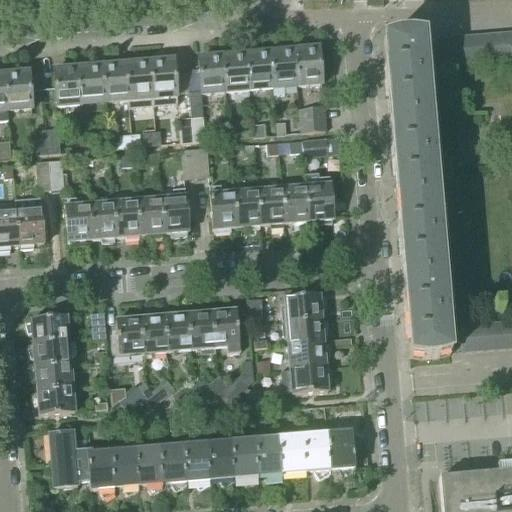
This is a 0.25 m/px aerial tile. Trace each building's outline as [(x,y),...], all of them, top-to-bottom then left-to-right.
[(511,36),(500,37),(502,63),(511,62),(511,36)] [(500,37),(487,38),(489,64),(502,63),(500,37)] [(487,38),(474,39),(477,65),(489,64),(487,38)] [(474,39),(461,40),(464,67),(477,65),(474,39)] [(384,70),(385,84),(426,81),(423,41),(409,40),(396,41),(383,45),(385,70),(384,70)] [(461,40),(449,41),(451,68),(464,67),(461,40)] [(451,68),(449,41),(435,43),(437,69),(451,68)] [(295,55),(293,55),(296,91),(321,89),(318,53),(315,53),(315,52),(304,52),(304,54),(301,54),(301,53),(300,54),(300,55),(296,55),(296,54),(295,54),(295,55)] [(270,57),(269,57),(272,93),(296,91),(293,55),(291,55),(291,54),(279,54),(280,56),(277,56),(277,55),(275,56),(276,57),(272,57),(272,56),(270,56),(270,57)] [(246,59),(245,59),(248,95),(272,93),(269,57),(267,57),(267,56),(256,56),(256,58),(253,58),(253,57),(252,58),(252,59),(248,59),(248,58),(246,58),(246,59)] [(223,61),(220,61),(224,97),(248,95),(245,59),(243,59),(243,57),(232,58),(232,60),(229,60),(229,59),(228,60),(228,61),(224,61),(224,60),(223,60),(223,61)] [(198,73),(186,74),(188,100),(224,97),(220,61),(219,61),(219,59),(207,60),(207,62),(197,63),(198,73)] [(162,64),(147,66),(150,97),(150,103),(188,100),(186,74),(174,75),(173,65),(172,65),(172,64),(170,64),(170,66),(166,66),(166,65),(165,65),(162,66),(162,64)] [(125,69),(124,69),(126,97),(127,105),(150,103),(150,97),(147,66),(134,67),(134,68),(132,68),(132,67),(131,68),(131,69),(127,69),(127,68),(125,68),(125,69)] [(115,68),(100,69),(102,97),(103,107),(127,105),(126,97),(124,69),(124,68),(123,68),(123,70),(119,70),(119,69),(117,69),(115,69),(115,68)] [(78,97),(79,109),(80,117),(82,117),(82,118),(103,116),(103,115),(104,115),(103,107),(102,97),(100,69),(87,71),(87,72),(84,72),(84,71),(83,71),(83,73),(79,73),(79,72),(78,72),(78,73),(76,73),(78,97)] [(55,111),(79,109),(78,97),(76,73),(75,73),(75,72),(63,72),(63,73),(63,74),(60,74),(59,74),(59,75),(55,75),(55,74),(54,74),(54,75),(52,75),(55,111)] [(6,79),(3,79),(6,115),(31,113),(28,77),(27,77),(27,76),(25,77),(25,78),(21,78),(21,77),(20,77),(18,78),(17,76),(6,77),(6,79)] [(387,98),(389,124),(429,121),(427,97),(426,81),(385,84),(386,98),(387,98)] [(298,114),(299,125),(324,123),(323,112),(298,114)] [(390,150),(392,168),(433,165),(429,121),(389,124),(392,150),(390,150)] [(202,122),(190,123),(192,147),(204,146),(202,122)] [(192,147),(190,123),(178,124),(180,148),(192,147)] [(299,125),(300,137),(325,135),(324,123),(299,125)] [(275,127),(276,139),(284,139),(283,127),(275,127)] [(251,129),(252,141),(268,140),(267,132),(263,132),(262,128),(251,129)] [(228,131),(229,143),(236,143),(235,131),(228,131)] [(57,134),(45,135),(47,159),(59,158),(57,134)] [(47,159),(45,135),(33,136),(34,145),(29,146),(30,153),(34,152),(35,160),(47,159)] [(138,139),(130,140),(131,152),(139,151),(138,139)] [(131,152),(130,140),(119,141),(120,146),(115,146),(116,153),(131,152)] [(82,144),(84,156),(92,155),(90,143),(82,144)] [(301,146),(302,156),(302,162),(327,160),(326,144),(301,146)] [(0,162),(11,162),(10,146),(0,146),(0,162)] [(278,159),(302,156),(301,146),(277,148),(278,159)] [(266,160),(278,159),(277,148),(264,149),(266,160)] [(253,150),(241,151),(242,162),(254,160),(253,150)] [(205,154),(193,155),(195,182),(208,181),(205,154)] [(180,156),(181,169),(182,183),(195,182),(193,155),(180,156)] [(145,170),(157,169),(156,158),(144,159),(145,170)] [(132,160),(120,161),(121,172),(133,171),(132,160)] [(96,163),(97,174),(109,173),(108,162),(96,163)] [(394,178),(396,204),(436,200),(433,165),(392,168),(392,178),(394,178)] [(60,166),(48,167),(50,194),(62,193),(60,166)] [(50,194),(48,167),(35,168),(37,195),(50,194)] [(11,170),(2,170),(4,183),(12,182),(11,170)] [(305,186),(305,190),(308,226),(314,226),(314,229),(331,228),(330,225),(332,224),(331,211),(332,211),(332,210),(330,210),(330,206),(332,206),(332,205),(331,205),(329,181),(316,182),(316,186),(305,186)] [(236,232),(233,196),(220,197),(220,190),(208,191),(210,215),(209,215),(209,216),(211,216),(211,220),(209,220),(209,221),(210,221),(211,234),(213,234),(214,237),(230,236),(230,233),(236,232)] [(305,190),(280,192),(283,228),(285,228),(285,229),(286,229),(286,227),(290,227),(290,228),(291,228),(291,227),(293,227),(293,231),(306,230),(306,226),(308,226),(305,190)] [(280,192),(257,194),(260,230),(261,230),(261,231),(262,231),(262,230),(266,229),(266,230),(267,230),(269,229),(270,233),(282,232),(282,228),(283,228),(280,192)] [(172,201),(159,202),(162,238),(169,238),(170,241),(186,240),(186,237),(188,236),(186,223),(187,223),(187,222),(185,222),(185,218),(187,218),(187,217),(186,217),(184,193),(171,194),(172,201)] [(257,194),(233,196),(236,232),(237,232),(237,233),(238,233),(238,232),(242,231),(242,232),(243,232),(243,231),(245,231),(246,235),(258,234),(258,230),(260,230),(257,194)] [(397,229),(398,239),(439,236),(436,200),(396,204),(398,229),(397,229)] [(91,244),(88,208),(76,209),(75,202),(63,203),(65,227),(64,227),(64,228),(66,228),(66,232),(64,232),(65,233),(67,246),(68,246),(69,250),(85,248),(85,245),(91,244)] [(159,202),(135,204),(138,240),(140,240),(140,241),(141,241),(141,240),(145,239),(145,240),(146,240),(146,239),(148,239),(149,243),(161,242),(161,238),(162,238),(159,202)] [(135,204),(111,206),(114,242),(116,242),(116,243),(117,243),(117,242),(121,242),(122,242),(124,242),(125,245),(137,244),(137,240),(138,240),(135,204)] [(26,214),(15,215),(17,251),(19,251),(20,254),(32,253),(32,250),(42,249),(39,206),(27,207),(26,214)] [(111,206),(88,208),(91,244),(92,244),(93,244),(93,243),(97,243),(97,244),(98,244),(98,243),(101,243),(101,247),(113,246),(113,242),(114,242),(111,206)] [(15,215),(0,216),(0,255),(9,255),(8,252),(17,251),(15,215)] [(401,257),(403,283),(443,279),(439,236),(398,239),(399,257),(401,257)] [(404,309),(405,327),(446,324),(443,279),(403,283),(405,308),(404,309)] [(286,315),(287,327),(321,324),(320,314),(323,314),(324,303),(325,303),(325,301),(319,301),(319,299),(303,300),(302,300),(302,301),(298,301),(298,300),(297,300),(297,301),(283,302),(283,314),(286,315)] [(493,311),(493,319),(501,318),(501,310),(493,311)] [(235,314),(209,316),(212,349),(225,348),(226,358),(239,357),(237,335),(237,334),(236,330),(237,330),(237,329),(236,329),(235,314)] [(188,318),(186,318),(189,351),(189,354),(201,353),(202,350),(212,349),(209,316),(194,317),(194,318),(188,319),(188,318)] [(90,318),(92,343),(104,342),(102,317),(90,318)] [(164,320),(162,320),(165,353),(165,356),(177,355),(178,352),(189,351),(186,318),(170,319),(170,320),(164,320)] [(140,322),(138,322),(141,355),(141,358),(153,357),(153,354),(165,353),(162,320),(146,321),(146,322),(140,322)] [(31,339),(32,348),(64,345),(63,334),(67,332),(66,321),(51,322),(51,321),(50,321),(50,322),(46,322),(45,322),(30,323),(30,325),(24,327),(24,328),(25,328),(28,340),(31,339)] [(247,322),(248,330),(259,329),(259,321),(247,322)] [(141,355),(138,322),(115,324),(116,339),(115,339),(115,340),(116,340),(116,344),(115,344),(115,345),(116,345),(117,360),(129,359),(130,356),(141,355)] [(286,340),(287,350),(323,347),(323,346),(322,346),(321,340),(322,340),(322,338),(325,338),(326,326),(327,326),(327,325),(321,324),(287,327),(288,339),(286,340)] [(446,324),(405,327),(406,336),(407,336),(409,362),(423,363),(436,362),(449,358),(446,324)] [(504,326),(493,327),(495,353),(506,352),(504,326)] [(493,327),(482,328),(484,354),(495,353),(493,327)] [(482,328),(471,329),(473,355),(484,354),(482,328)] [(473,355),(471,329),(460,330),(461,356),(473,355)] [(33,363),(34,372),(69,369),(69,362),(73,362),(76,358),(75,344),(64,345),(32,348),(32,349),(26,350),(26,351),(30,363),(33,363)] [(253,346),(254,353),(266,352),(265,345),(253,346)] [(288,364),(289,375),(324,371),(324,370),(323,364),(324,364),(324,362),(327,362),(328,350),(329,350),(329,349),(323,348),(323,347),(287,350),(287,352),(289,351),(290,363),(288,364)] [(102,367),(106,366),(107,366),(106,355),(94,357),(95,367),(102,367)] [(234,384),(241,394),(252,385),(251,364),(242,365),(243,377),(234,384)] [(35,387),(36,395),(63,393),(71,392),(70,381),(67,381),(66,370),(69,370),(69,369),(34,372),(34,374),(28,375),(28,376),(32,387),(35,387)] [(324,371),(289,375),(292,375),(293,387),(290,388),(291,399),(306,398),(306,399),(307,398),(306,397),(311,397),(311,398),(312,398),(327,396),(326,386),(329,386),(330,374),(331,374),(331,373),(324,372),(324,371)] [(219,381),(204,392),(195,399),(202,409),(217,397),(226,390),(219,381)] [(104,382),(91,383),(92,391),(105,390),(104,382)] [(195,399),(204,392),(196,382),(172,401),(180,410),(195,399)] [(226,390),(217,397),(225,407),(241,394),(234,384),(226,390)] [(166,385),(159,390),(167,399),(173,395),(166,385)] [(143,387),(134,394),(142,403),(149,413),(167,399),(159,390),(151,397),(143,387)] [(63,393),(36,395),(36,397),(30,399),(30,400),(31,400),(34,411),(37,411),(38,421),(53,419),(53,420),(54,420),(54,419),(58,418),(58,419),(59,419),(74,417),(73,406),(69,405),(68,394),(71,394),(71,392),(63,393)] [(142,403),(134,394),(119,405),(127,415),(142,403)] [(259,394),(247,395),(248,403),(260,402),(259,394)] [(106,406),(92,408),(93,416),(107,415),(106,406)] [(325,433),(326,439),(329,475),(336,474),(342,483),(353,476),(353,473),(352,462),(353,462),(353,457),(352,457),(350,437),(337,438),(336,432),(325,433)] [(301,435),(301,441),(304,477),(312,476),(318,485),(329,478),(329,475),(326,439),(311,440),(310,434),(301,435)] [(76,487),(88,486),(85,454),(74,455),(72,436),(48,438),(53,493),(77,491),(76,487)] [(277,437),(278,443),(281,479),(288,478),(294,487),(305,480),(304,477),(301,441),(281,443),(281,436),(277,437)] [(253,439),(254,445),(257,481),(264,480),(270,489),(281,482),(281,479),(278,443),(265,444),(265,438),(253,439)] [(229,440),(230,447),(233,483),(241,482),(246,491),(257,484),(257,481),(254,445),(241,446),(241,440),(229,440)] [(205,443),(206,449),(209,485),(217,484),(222,493),(233,486),(233,483),(230,447),(210,448),(209,442),(205,443)] [(182,444),(182,451),(185,487),(193,486),(199,495),(209,488),(209,485),(206,449),(186,450),(185,444),(182,444)] [(157,447),(158,453),(161,489),(169,488),(174,497),(185,490),(185,487),(182,451),(162,452),(161,446),(157,447)] [(134,448),(134,455),(137,491),(145,490),(151,499),(161,492),(161,489),(158,453),(138,454),(137,448),(134,448)] [(109,451),(110,457),(113,493),(121,492),(127,501),(137,494),(137,491),(134,455),(119,456),(119,450),(109,451)] [(85,454),(88,486),(89,495),(97,494),(103,503),(114,496),(113,493),(110,457),(97,458),(97,451),(85,452),(85,454)] [(438,482),(440,507),(440,511),(511,511),(511,468),(511,469),(511,468),(496,470),(497,477),(438,482)]
